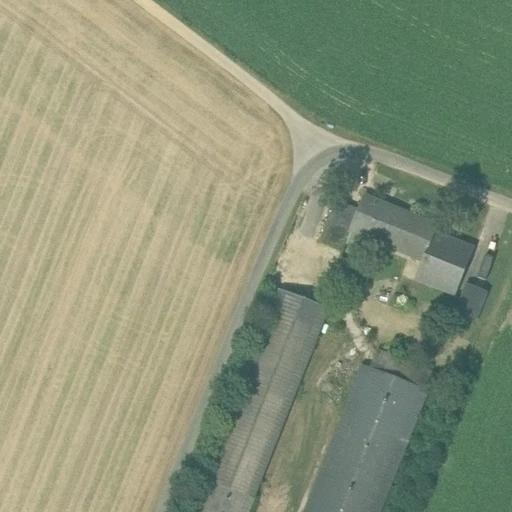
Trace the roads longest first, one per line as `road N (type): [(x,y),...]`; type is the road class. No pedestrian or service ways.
road 1 (track): [(511,202),(314,134),(156,511)]
road 2 (track): [(314,134),(137,0)]
